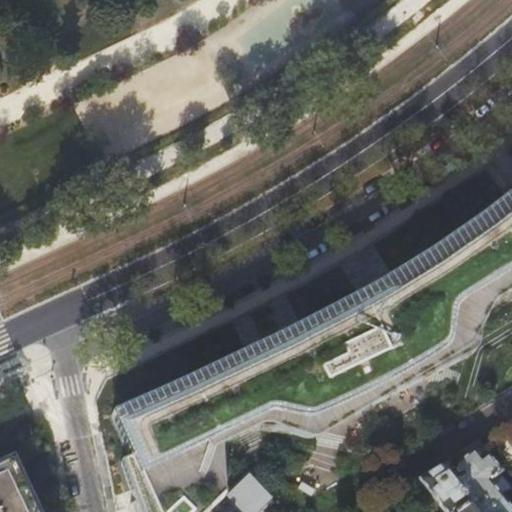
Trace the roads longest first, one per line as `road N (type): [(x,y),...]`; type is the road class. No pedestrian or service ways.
road 1 (tertiary): [(511,37),(306,187),(56,314)]
road 2 (residential): [(96,511),(56,314)]
